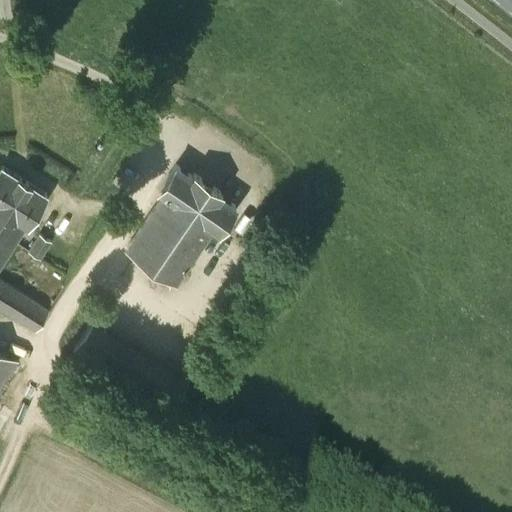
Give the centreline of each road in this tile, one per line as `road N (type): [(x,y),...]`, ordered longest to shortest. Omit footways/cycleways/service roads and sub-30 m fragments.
road 1 (track): [(0,39),(139,99),(161,119),(156,170),(51,326),(51,367)]
road 2 (track): [(314,511),(51,367),(0,478)]
